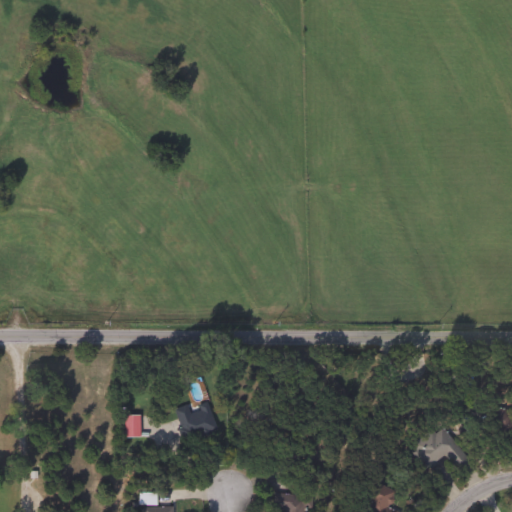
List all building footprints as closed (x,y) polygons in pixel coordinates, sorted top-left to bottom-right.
[(204,400),(212,432),(179,441),(171,409),(204,400)] [(136,414),(136,436),(121,436),(121,414),(136,414)] [(441,427),(466,464),(454,472),(442,455),(420,470),(404,447),(429,430),(431,434),(441,427)] [(364,511),(357,507),(374,481),(392,492),(384,505),(394,511),(364,511)] [(295,493),(295,511),(272,511),(271,495),(295,493)]
